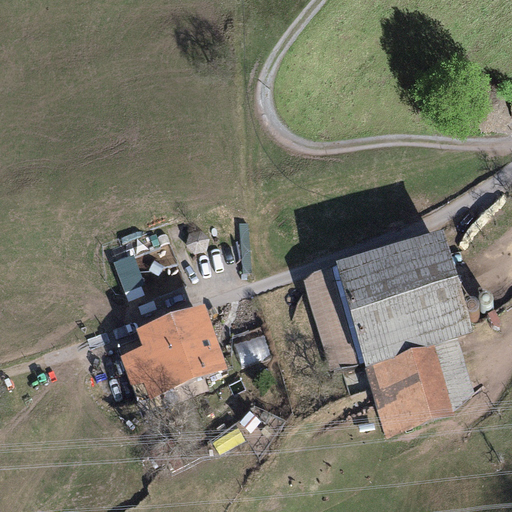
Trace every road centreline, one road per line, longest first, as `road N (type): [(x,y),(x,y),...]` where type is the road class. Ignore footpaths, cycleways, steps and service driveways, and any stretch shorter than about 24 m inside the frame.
road 1 (unclassified): [(0,375),(44,367),(135,326),(437,223),(511,169)]
road 2 (track): [(320,0),(269,72),(264,99),(285,138),(313,150),(511,142)]
